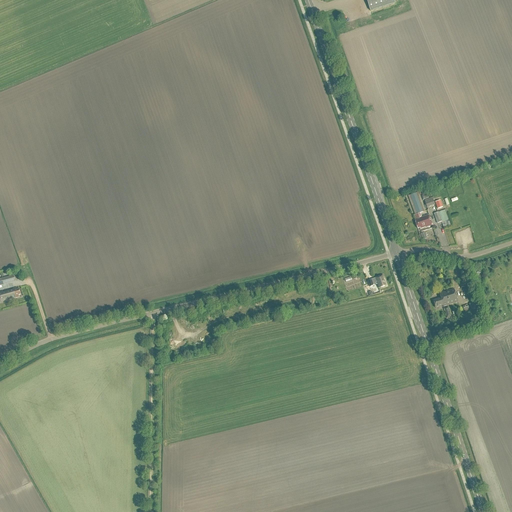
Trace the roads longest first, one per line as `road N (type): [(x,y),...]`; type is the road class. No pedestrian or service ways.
road 1 (tertiary): [(0,364),(51,338),(396,254)]
road 2 (primary): [(483,511),(396,254)]
road 3 (primary): [(396,254),(307,0)]
road 4 (track): [(151,511),(154,312)]
